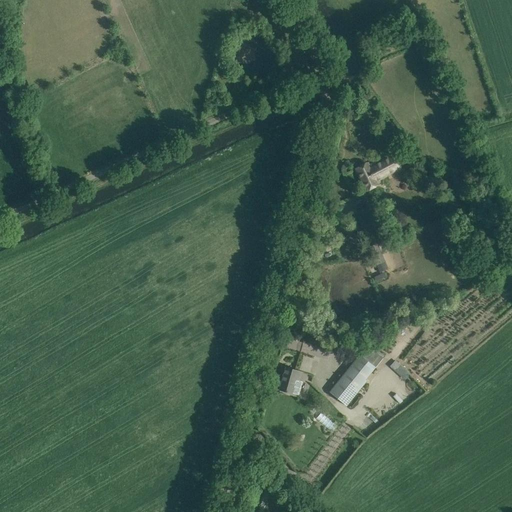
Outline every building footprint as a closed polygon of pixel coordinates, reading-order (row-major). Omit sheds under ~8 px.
[(368,163),(356,169),(366,190),(381,183),(379,181),(401,169),(393,152),(369,165),(368,163)] [(379,237),(369,211),(356,216),(367,242),(379,237)] [(378,244),(369,247),(375,261),(379,271),(388,267),(384,260),(378,244)] [(360,354),(330,392),(346,405),(366,381),(365,380),(375,367),(360,354)] [(391,365),(406,379),(411,373),(396,360),(391,365)] [(302,372),(285,367),(279,390),(291,393),(298,395),(302,381),(300,381),(302,372)]
